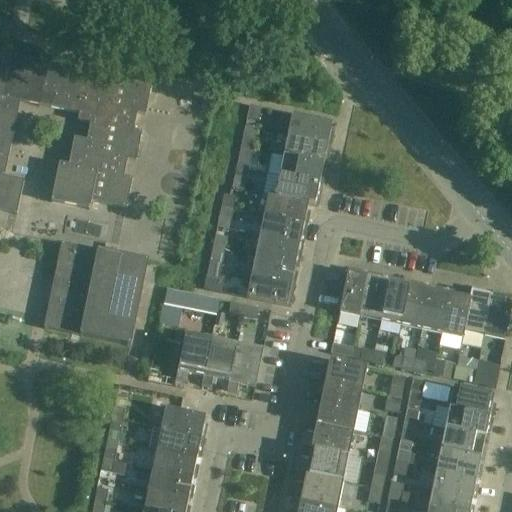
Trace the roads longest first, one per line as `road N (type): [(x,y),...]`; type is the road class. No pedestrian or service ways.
road 1 (residential): [(211,511),(226,442),(269,449),(280,441),(329,226),(441,247),(476,212)]
road 2 (residential): [(476,212),(298,0)]
